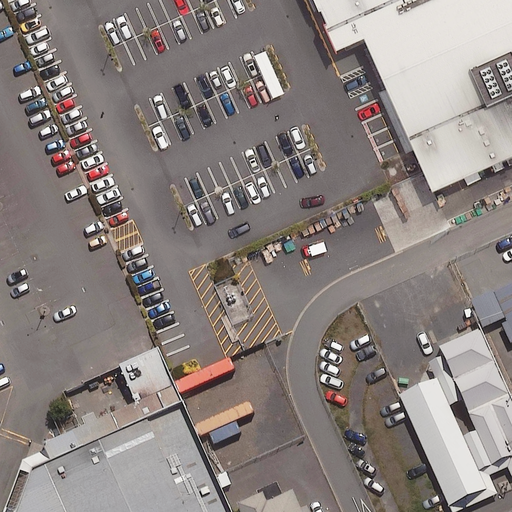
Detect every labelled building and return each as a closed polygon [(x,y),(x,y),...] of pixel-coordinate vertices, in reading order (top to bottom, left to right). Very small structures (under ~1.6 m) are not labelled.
[(359,22),(428,177),(511,139),(511,0),(315,0),(330,34),(349,26),(359,22)] [(511,295),(511,236),(489,247),(510,296),(511,295)] [(425,305),(437,331),(481,434),(511,420),(511,365),(476,283),(425,305)] [(437,331),(396,349),(446,465),(487,447),(437,331)] [(229,511),(156,348),(117,366),(133,401),(43,442),(46,449),(21,460),(1,511),(229,511)] [(261,491),(236,502),(240,511),(308,511),(306,506),(301,509),(292,489),(266,500),(261,491)]
